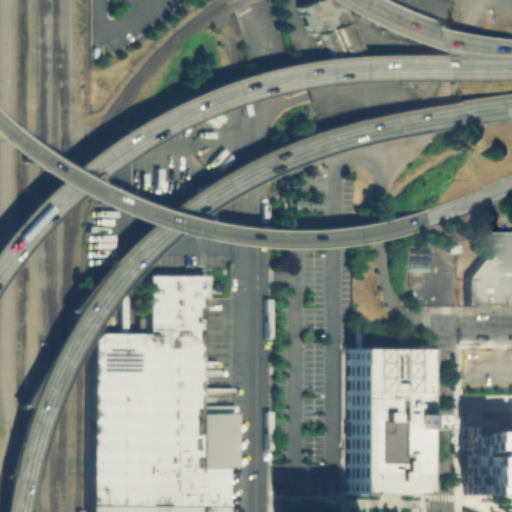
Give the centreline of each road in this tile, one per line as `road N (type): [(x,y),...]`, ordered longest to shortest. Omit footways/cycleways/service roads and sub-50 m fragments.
road 1 (motorway): [(9,511),(28,422),(65,338),(151,233),(296,146),(511,103)]
road 2 (motorway): [(0,143),(98,200),(199,229),(312,236),(423,216)]
road 3 (motorway): [(355,67),(247,84),(162,116),(60,184),(0,247)]
road 4 (residential): [(256,198),(251,511)]
road 5 (residential): [(439,511),(440,328)]
road 6 (motorway): [(511,65),(355,67)]
